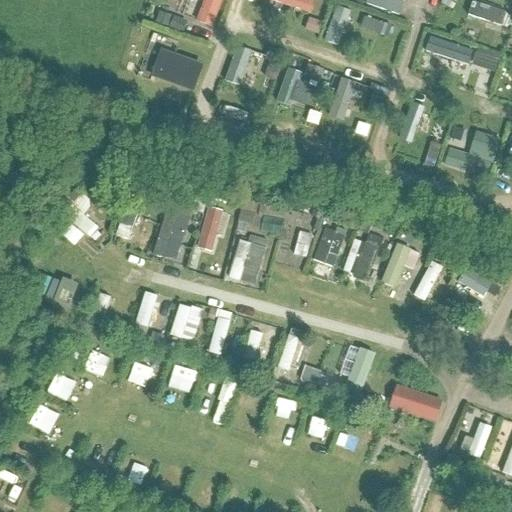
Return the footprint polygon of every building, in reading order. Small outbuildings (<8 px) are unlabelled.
[(206,0),(199,20),(214,26),(223,0),(206,0)] [(392,0),(356,0),(355,3),(391,15),(396,1),(392,0)] [(260,64),(248,105),(265,110),(278,70),(260,64)] [(478,148),(485,124),(466,119),(460,144),(478,148)] [(134,138),(113,129),(99,162),(120,171),(134,138)] [(511,159),(511,155),(511,134),(489,131),(485,154),(511,159)] [(260,162),(250,190),(270,196),(280,167),(260,162)] [(359,192),(354,209),(408,225),(413,207),(359,192)] [(129,238),(140,242),(152,207),(140,203),(129,238)] [(161,206),(149,258),(176,265),(188,213),(161,206)] [(207,209),(195,251),(210,255),(221,214),(207,209)] [(87,225),(103,236),(112,222),(96,211),(87,225)] [(424,213),(420,227),(455,237),(460,223),(424,213)] [(464,226),(457,247),(499,260),(505,240),(464,226)] [(346,269),(358,235),(336,227),(324,261),(346,269)] [(256,234),(241,279),(267,287),(282,242),(256,234)] [(367,277),(376,242),(365,239),(356,274),(367,277)] [(84,255),(92,260),(102,246),(94,240),(84,255)] [(377,280),(390,250),(380,246),(367,275),(377,280)] [(421,284),(429,260),(419,257),(410,280),(421,284)] [(442,259),(427,298),(439,302),(454,263),(442,259)] [(464,270),(455,284),(481,299),(489,285),(464,270)] [(415,301),(418,288),(405,284),(401,298),(415,301)] [(99,291),(86,324),(106,332),(119,299),(99,291)] [(181,307),(173,340),(197,346),(205,314),(181,307)] [(221,319),(212,352),(227,356),(235,323),(221,319)] [(265,337),(252,335),(247,361),(260,364),(265,337)] [(290,340),(281,372),(293,375),(295,370),(302,372),(310,346),(290,340)] [(348,351),(335,387),(355,394),(368,358),(348,351)] [(161,360),(155,385),(167,388),(173,364),(161,360)] [(58,392),(85,406),(95,386),(69,372),(58,392)] [(395,388),(387,410),(433,425),(440,403),(395,388)] [(267,419),(276,396),(260,390),(251,414),(267,419)] [(44,412),(36,425),(60,439),(68,426),(44,412)] [(476,426),(466,458),(480,463),(491,430),(476,426)] [(425,436),(420,450),(434,455),(439,440),(425,436)] [(511,441),(499,477),(511,481),(511,441)] [(166,497),(181,504),(190,484),(175,477),(166,497)]
